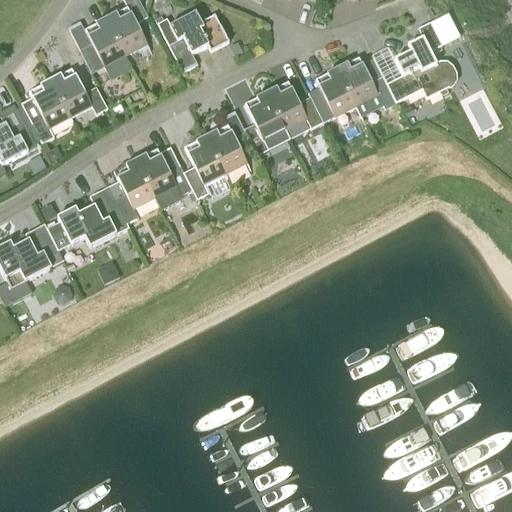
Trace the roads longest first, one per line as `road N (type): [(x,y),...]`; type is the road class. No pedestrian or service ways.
road 1 (residential): [(300,47),(163,112),(0,213)]
road 2 (residential): [(418,2),(300,47)]
